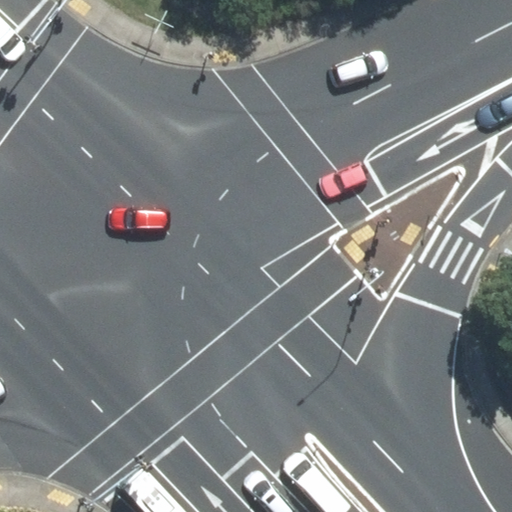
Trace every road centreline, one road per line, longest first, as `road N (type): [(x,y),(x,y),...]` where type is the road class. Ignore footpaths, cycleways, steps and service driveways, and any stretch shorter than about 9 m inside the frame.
road 1 (secondary): [(135,199),(511,56)]
road 2 (secondary): [(511,80),(199,264)]
road 3 (primary): [(511,176),(456,256),(420,415),(415,480)]
road 4 (primary): [(199,264),(415,480)]
road 5 (primary): [(229,511),(55,356)]
road 6 (primary): [(0,78),(135,199)]
road 7 (secondary): [(199,264),(55,356)]
road 8 (secondary): [(0,286),(135,199)]
